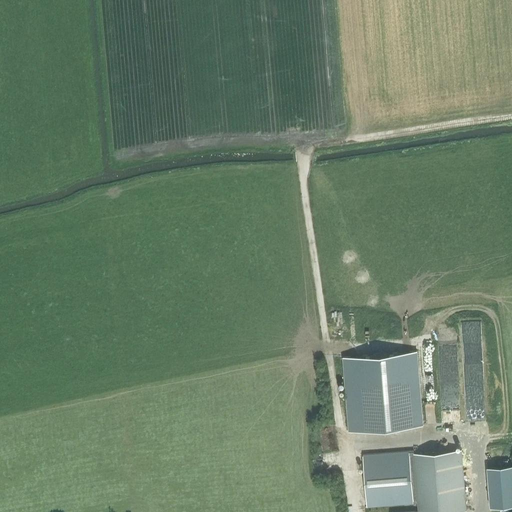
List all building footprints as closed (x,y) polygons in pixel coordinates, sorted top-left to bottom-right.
[(415,330),(416,314),(406,313),(406,329),(415,330)] [(344,357),(350,431),(422,425),(416,351),(344,357)] [(439,374),(428,374),(428,388),(439,388),(439,374)] [(414,453),(418,503),(419,511),(400,511),(450,511),(467,511),(462,449),(415,453),(414,453)] [(367,507),(418,503),(414,453),(415,453),(415,451),(363,455),(367,507)] [(310,465),(310,454),(301,453),(301,464),(310,465)] [(511,464),(487,467),(490,507),(511,504),(511,464)]
